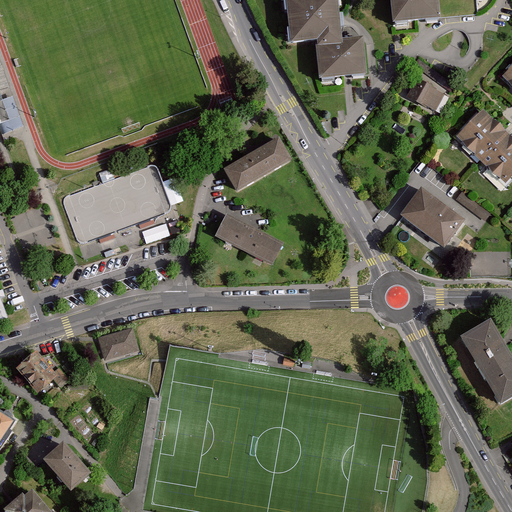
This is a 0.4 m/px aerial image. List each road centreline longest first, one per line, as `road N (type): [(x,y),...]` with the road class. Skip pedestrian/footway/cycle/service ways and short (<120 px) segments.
road 1 (residential): [(378,297),(143,303),(0,347)]
road 2 (tertiary): [(389,281),(233,0)]
